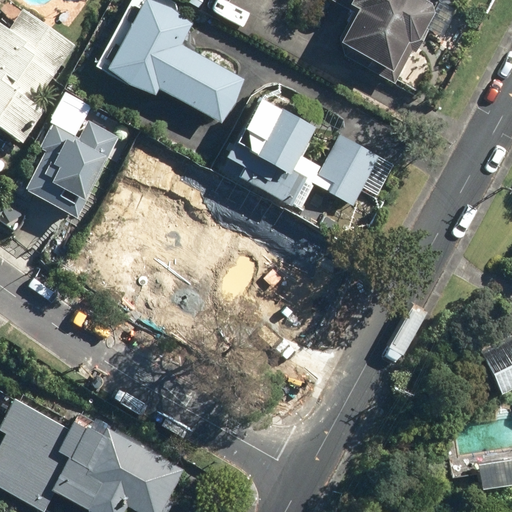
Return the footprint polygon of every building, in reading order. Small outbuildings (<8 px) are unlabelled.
[(434,2),(431,0),(319,0),(348,16),(328,53),(387,86),(434,2)] [(165,10),(137,1),(99,71),(119,87),(147,98),(150,91),(215,127),(228,106),(238,81),(177,46),(187,27),(165,10)] [(4,30),(0,27),(0,149),(8,154),(74,48),(15,12),(4,30)] [(306,130),(251,102),(216,171),(295,211),(317,168),(293,156),(306,130)] [(52,126),(18,193),(70,219),(110,142),(82,127),(76,138),(52,126)] [(373,157),(336,137),(313,179),(327,186),(324,193),(347,206),(373,157)] [(222,295),(249,244),(209,223),(215,212),(185,196),(179,207),(120,175),(105,203),(139,221),(127,244),(123,241),(110,265),(159,290),(171,268),(222,295)] [(511,385),(511,331),(471,350),(492,395),(511,385)] [(126,511),(151,511),(172,473),(98,433),(96,442),(64,425),(61,432),(11,404),(0,423),(0,434),(3,436),(0,440),(0,495),(30,511),(32,511),(44,491),(83,511),(110,511),(114,505),(126,511)] [(507,461),(473,463),(475,487),(509,485),(507,461)]
